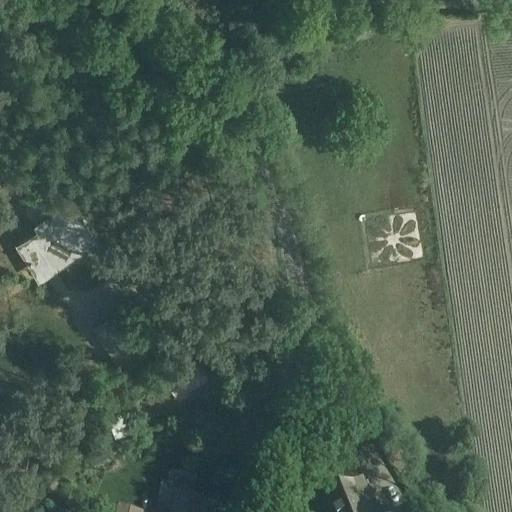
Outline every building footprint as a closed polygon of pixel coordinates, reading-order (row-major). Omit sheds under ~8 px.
[(273,112),(261,92),(246,101),(257,120),(273,112)] [(36,278),(76,252),(95,240),(71,203),(34,227),(36,230),(15,244),(36,278)] [(152,335),(147,327),(148,326),(131,302),(94,328),(111,352),(117,360),(152,335)] [(195,361),(178,372),(166,378),(179,400),(190,394),(187,389),(209,377),(200,363),(197,365),(195,361)] [(109,417),(115,438),(131,434),(125,413),(109,417)] [(348,439),(331,447),(338,461),(355,453),(348,439)] [(191,504),(192,494),(195,481),(169,477),(167,490),(161,489),(157,511),(203,511),(204,506),(191,504)] [(330,511),(375,511),(362,482),(353,486),(325,497),(330,511)] [(78,494),(66,492),(65,502),(76,504),(78,494)] [(111,511),(116,511),(138,511),(139,500),(112,498),(111,511)]
